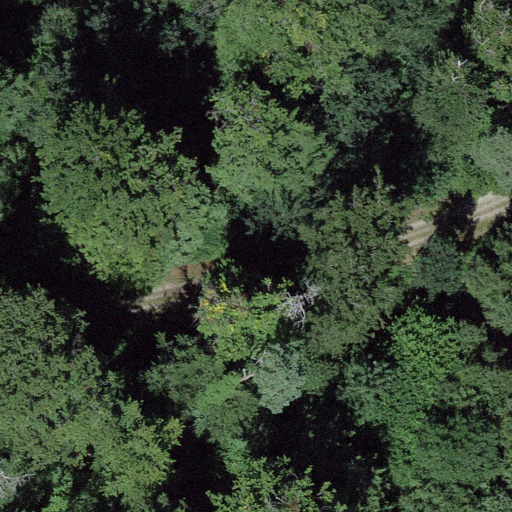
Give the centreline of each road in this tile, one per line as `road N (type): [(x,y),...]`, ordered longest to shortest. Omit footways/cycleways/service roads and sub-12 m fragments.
road 1 (track): [(511,198),(0,325)]
road 2 (track): [(68,311),(464,494),(511,502)]
